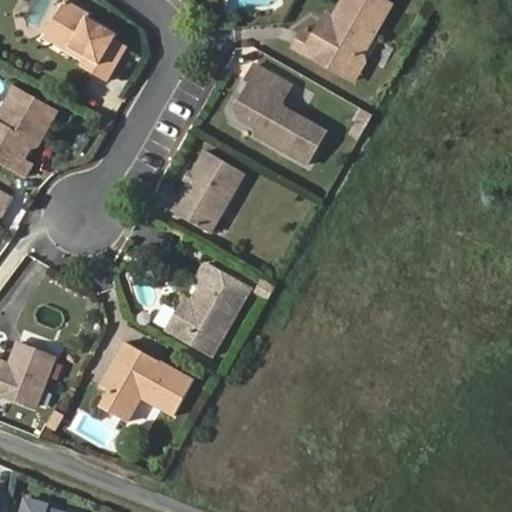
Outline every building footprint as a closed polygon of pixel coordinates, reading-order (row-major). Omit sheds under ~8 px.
[(289,59),(335,85),(345,68),(353,64),(382,12),(361,0),(340,0),(325,29),(319,38),(313,35),(305,47),(298,44),(289,59)] [(94,71),(89,81),(104,88),(124,53),(109,44),(111,41),(110,41),(83,26),(86,21),(62,9),(44,41),(68,54),(67,57),(94,71)] [(319,25),(313,35),(319,38),(325,29),(319,25)] [(76,74),(89,81),(94,71),(67,57),(68,54),(44,41),(40,49),(78,69),(76,74)] [(345,68),(335,85),(345,91),(358,67),(353,64),(345,68)] [(234,123),(257,136),(253,144),(301,171),(321,137),(277,111),(287,92),(248,70),(239,85),(243,87),(230,110),(234,123)] [(30,144),(37,144),(52,120),(11,95),(0,114),(0,173),(19,184),(28,169),(18,164),(26,151),(30,144)] [(369,124),(357,117),(349,130),(362,137),(369,124)] [(31,155),(37,144),(30,144),(26,151),(31,155)] [(189,189),(184,186),(167,215),(206,239),(243,179),(203,155),(188,179),(193,182),(189,189)] [(182,185),(184,186),(189,189),(193,182),(188,179),(187,177),(182,185)] [(245,295),(201,268),(194,281),(201,285),(186,309),(179,305),(163,334),(207,360),(245,295)] [(274,294),(262,287),(255,300),(266,307),(274,294)] [(0,395),(29,407),(49,359),(14,344),(6,365),(0,362),(0,395)] [(122,348),(101,385),(110,390),(106,396),(98,412),(124,426),(137,404),(168,422),(188,386),(156,367),(153,371),(144,367),(147,362),(122,348)] [(156,367),(147,362),(144,367),(153,371),(156,367)] [(110,390),(101,385),(97,391),(106,396),(110,390)] [(46,511),(49,506),(25,499),(22,511),(46,511)]
